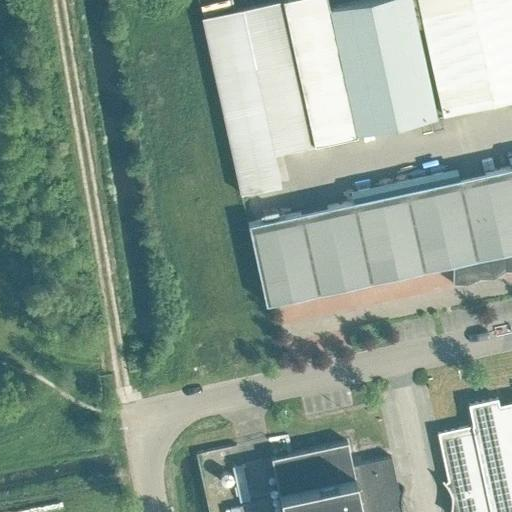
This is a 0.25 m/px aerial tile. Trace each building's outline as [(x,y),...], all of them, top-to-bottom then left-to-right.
[(283,193),(274,150),(349,134),(319,0),(266,0),(202,14),(241,190),(245,190),(249,209),(296,199),(294,190),(283,193)] [(226,0),(210,0),(202,1),(204,10),(227,6),(226,0)] [(354,131),(435,113),(410,0),(352,0),(327,6),(354,131)] [(511,0),(417,0),(441,112),(511,96),(511,0)] [(511,163),(246,221),(264,301),(452,260),(451,281),(465,281),(478,275),(491,276),(503,268),(511,268),(511,163)] [(511,511),(511,398),(497,401),(496,394),(466,401),(471,422),(436,429),(446,477),(444,479),(442,477),(440,477),(445,483),(448,490),(450,498),(449,506),(448,509),(447,511),(448,511),(450,509),(453,509),(453,511),(511,511)] [(351,462),(346,439),(269,455),(281,511),(403,511),(400,504),(400,494),(402,485),(401,485),(400,489),(397,488),(389,454),(351,462)] [(228,505),(229,511),(248,511),(247,501),(228,505)]
